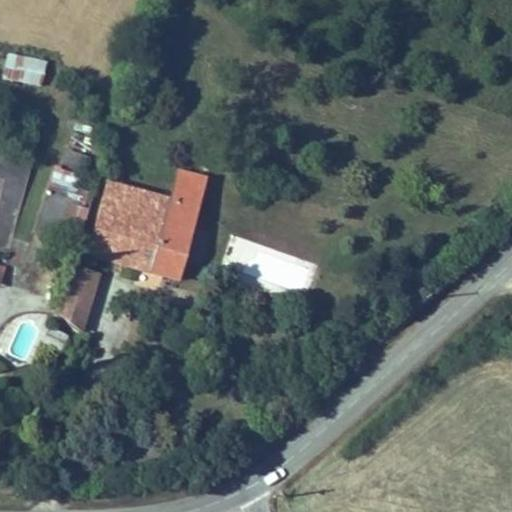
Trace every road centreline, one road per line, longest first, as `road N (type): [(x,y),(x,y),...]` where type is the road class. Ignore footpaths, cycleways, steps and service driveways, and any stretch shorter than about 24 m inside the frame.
road 1 (tertiary): [(511,264),(231,499)]
road 2 (unknown): [(39,511),(149,251)]
